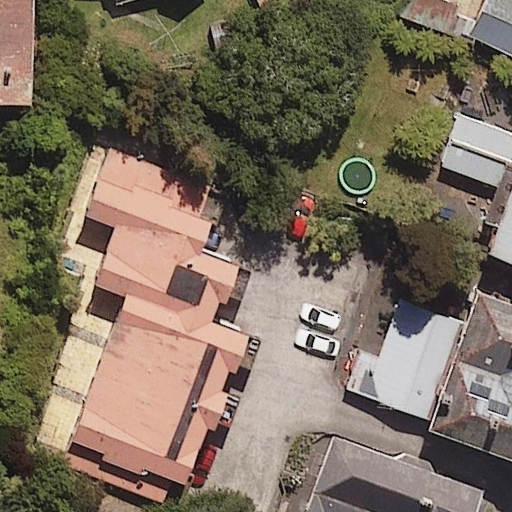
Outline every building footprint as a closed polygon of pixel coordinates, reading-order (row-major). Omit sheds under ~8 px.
[(27,0),(0,0),(0,101),(26,102),(27,0)] [(511,0),(479,0),(465,41),(511,58),(511,0)] [(511,132),(457,115),(439,168),(504,189),(483,255),(511,264),(511,132)] [(219,188),(101,147),(78,212),(112,224),(91,284),(119,294),(59,466),(170,505),(199,424),(207,426),(240,332),(210,321),(230,263),(197,252),(219,188)] [(511,304),(471,289),(459,322),(399,301),(377,359),(355,351),(341,388),(426,419),(423,427),(511,459),(511,304)] [(469,511),(477,493),(331,437),(302,511),(469,511)]
